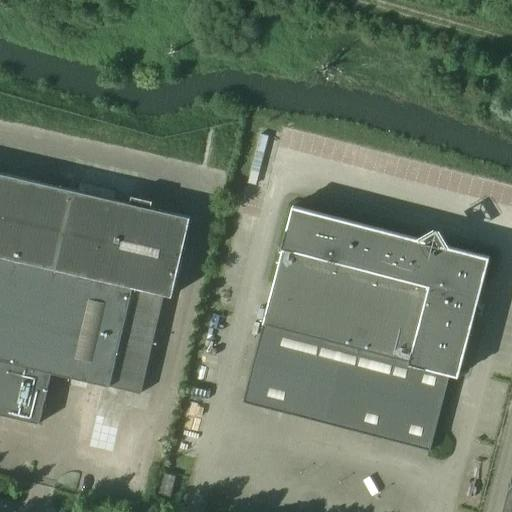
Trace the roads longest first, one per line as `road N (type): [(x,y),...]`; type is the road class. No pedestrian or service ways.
road 1 (unknown): [(208,429),(214,373),(262,209),(277,189),(328,192),(460,224),(500,247),(450,482)]
road 2 (unknown): [(208,429),(450,482)]
road 3 (track): [(511,45),(362,0)]
road 4 (unknown): [(480,511),(511,383)]
